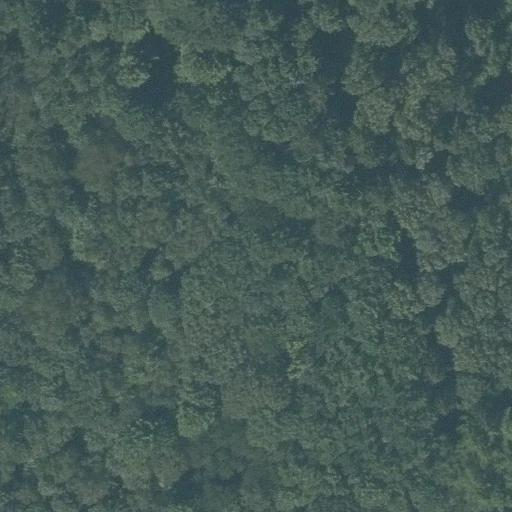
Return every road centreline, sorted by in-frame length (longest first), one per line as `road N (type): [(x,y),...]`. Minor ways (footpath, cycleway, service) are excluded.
road 1 (unknown): [(242,511),(267,396),(269,222),(249,130),(188,0)]
road 2 (track): [(258,511),(283,325),(280,222),(262,127),(202,0)]
